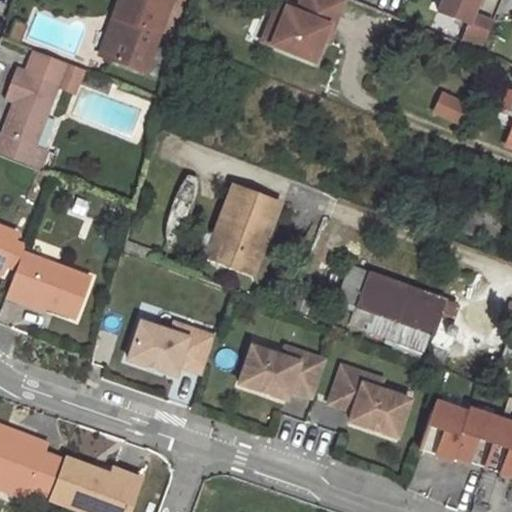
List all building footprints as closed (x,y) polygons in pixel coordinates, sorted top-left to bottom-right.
[(163,0),(118,0),(112,20),(118,22),(106,58),(144,72),(169,2),(163,0)] [(344,0),(299,0),(295,11),(277,3),(269,22),(278,26),(271,44),(314,62),(323,40),(328,25),(333,27),(344,0)] [(474,0),(438,0),(434,13),(463,25),(456,43),(476,52),(488,24),(468,16),(474,0)] [(100,56),(106,58),(118,22),(112,20),(100,56)] [(14,21),(9,36),(18,39),(24,25),(14,21)] [(333,27),(328,25),(323,40),(327,42),(333,27)] [(63,62),(37,52),(29,74),(55,84),(63,62)] [(16,94),(13,104),(0,138),(0,153),(40,169),(47,151),(36,147),(59,85),(55,84),(29,74),(16,69),(8,91),(16,94)] [(432,112),(440,95),(430,89),(421,107),(432,112)] [(4,101),(13,104),(16,94),(8,91),(4,101)] [(468,108),(440,95),(432,112),(435,114),(459,126),(468,108)] [(432,120),(435,114),(432,112),(421,107),(418,113),(432,120)] [(266,216),(275,220),(280,204),(232,187),(212,238),(226,244),(219,263),(253,276),(261,256),(252,253),(266,216)] [(480,233),(489,210),(475,204),(463,234),(477,239),(480,233)] [(504,215),(489,210),(480,233),(495,239),(504,215)] [(261,256),(275,220),(266,216),(252,253),(261,256)] [(5,267),(15,240),(17,234),(0,228),(0,273),(2,274),(5,267)] [(205,257),(219,263),(226,244),(212,238),(205,257)] [(21,253),(24,244),(15,240),(5,267),(15,270),(21,253)] [(154,253),(124,241),(121,250),(151,261),(154,253)] [(87,279),(21,253),(15,270),(4,298),(17,303),(19,298),(45,308),(73,318),(87,279)] [(355,309),(429,336),(433,337),(446,302),(368,273),(355,309)] [(43,314),(45,308),(19,298),(17,303),(43,314)] [(423,353),(429,336),(355,309),(348,326),(423,353)] [(201,373),(213,336),(189,328),(185,337),(170,332),(139,322),(126,359),(174,375),(177,366),(201,373)] [(173,323),(170,332),(185,337),(189,328),(173,323)] [(450,340),(440,337),(431,361),(441,364),(450,340)] [(312,398),(325,361),(300,352),(297,362),(282,357),(251,346),(238,383),(285,399),(289,390),(312,398)] [(285,347),(282,357),(297,362),(300,352),(285,347)] [(445,364),(442,371),(454,376),(457,369),(445,364)] [(366,375),(341,366),(329,403),(352,411),(349,421),(396,437),(409,400),(378,389),(363,384),(366,375)] [(366,375),(363,384),(378,389),(381,380),(366,375)] [(511,424),(468,409),(467,413),(435,402),(426,426),(443,431),(435,455),(451,460),(452,457),(468,462),(476,438),(492,444),(508,449),(500,473),(511,477),(511,424)] [(443,431),(426,426),(418,449),(435,455),(443,431)] [(0,438),(15,444),(18,435),(0,427),(0,438)] [(48,500),(62,463),(42,455),(45,445),(18,435),(15,444),(0,438),(0,489),(24,499),(28,491),(48,500)] [(468,462),(484,468),(492,444),(476,438),(468,462)] [(492,444),(484,468),(500,473),(508,449),(492,444)] [(109,475),(64,458),(62,463),(48,500),(79,511),(127,511),(137,486),(109,475)] [(112,469),(109,475),(137,486),(140,479),(112,469)]
